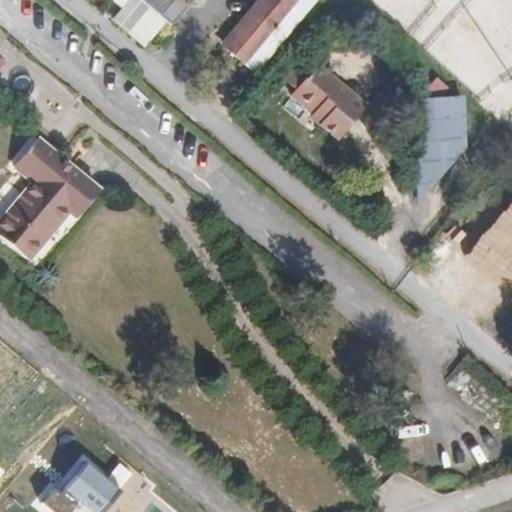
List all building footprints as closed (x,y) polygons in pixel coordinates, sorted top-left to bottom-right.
[(137,0),(170,26),(191,0),(137,0)] [(262,0),(223,48),(242,64),(296,0),(262,0)] [(282,78),(294,90),(311,70),(298,59),(282,78)] [(321,122),(318,126),(337,141),(366,105),(316,64),(311,70),(294,90),(290,96),(311,114),(321,122)] [(465,95),(417,96),(418,180),(447,180),(447,154),(466,154),(465,95)] [(308,118),(318,126),(321,122),(311,114),(308,118)] [(36,139),(18,161),(80,212),(98,191),(36,139)] [(74,219),(80,212),(18,161),(12,167),(31,183),(0,219),(0,238),(27,261),(67,214),(74,219)] [(0,217),(12,201),(0,191),(0,217)] [(103,511),(119,494),(85,467),(49,510),(51,511),(103,511)]
